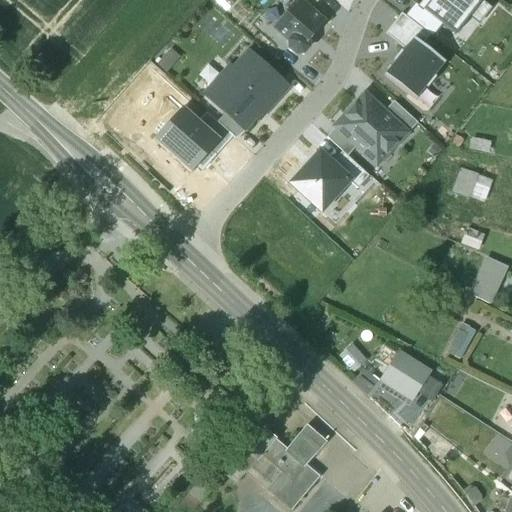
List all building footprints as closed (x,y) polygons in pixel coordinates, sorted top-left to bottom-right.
[(297,0),(299,2),(311,12),(322,0),(297,0)] [(479,6),(470,0),(434,0),(424,12),(441,25),(455,37),(470,18),(479,6)] [(307,42),(324,24),(311,12),(299,2),(298,3),(292,4),(287,10),(288,15),(275,29),(289,42),(289,45),(290,51),(295,55),(300,56),(306,54),(309,49),(309,45),(307,42)] [(479,6),(470,18),(478,24),(490,10),(482,3),(479,6)] [(431,38),(441,25),(424,12),(416,6),(406,18),(431,38)] [(423,47),(431,38),(406,18),(402,15),(386,35),(405,51),(414,39),(423,47)] [(435,78),(446,65),(423,47),(414,39),(405,51),(402,54),(401,53),(394,62),(395,63),(384,77),(416,102),(426,89),(428,91),(437,80),(435,78)] [(226,114),(244,130),(245,131),(262,111),(265,114),(288,88),(249,53),(233,70),(231,68),(206,96),(226,114)] [(384,113),(365,96),(336,128),(357,148),(377,167),(407,135),(384,113)] [(394,103),(384,113),(407,135),(417,124),(394,103)] [(183,109),(154,141),(192,174),(198,167),(220,142),(199,123),(183,109)] [(203,172),(233,138),(218,124),(206,114),(199,123),(220,142),(198,167),(203,172)] [(236,140),(244,130),(226,114),(218,124),(233,138),(236,140)] [(350,156),(357,148),(336,128),(328,136),(326,138),(342,153),(348,158),(350,156)] [(369,178),(342,153),(330,165),(349,183),(357,190),(369,178)] [(321,212),(349,183),(330,165),(320,155),(304,172),(301,169),(288,182),(298,192),(298,191),(321,212)] [(461,170),(453,193),(468,199),(477,176),(461,170)] [(488,259),(473,288),(469,296),(472,297),(493,307),(497,299),(511,271),(488,259)] [(469,296),(457,290),(450,303),(465,311),(472,297),(469,296)] [(447,354),(461,361),(476,332),(462,325),(447,354)] [(382,381),(412,400),(429,375),(398,355),(382,381)] [(365,371),(356,384),(372,394),(381,382),(365,371)] [(260,427),(241,448),(257,461),(262,456),(274,441),(275,440),(260,427)] [(326,443),(306,427),(286,451),(305,467),(326,443)] [(416,440),(437,462),(450,445),(427,428),(416,440)] [(286,451),(274,441),(262,456),(283,474),(268,491),(291,510),(318,478),(317,477),(316,479),(304,469),(305,467),(286,451)] [(257,461),(241,448),(231,460),(247,473),(257,461)] [(183,504),(192,511),(193,511),(211,493),(200,484),(183,504)]
